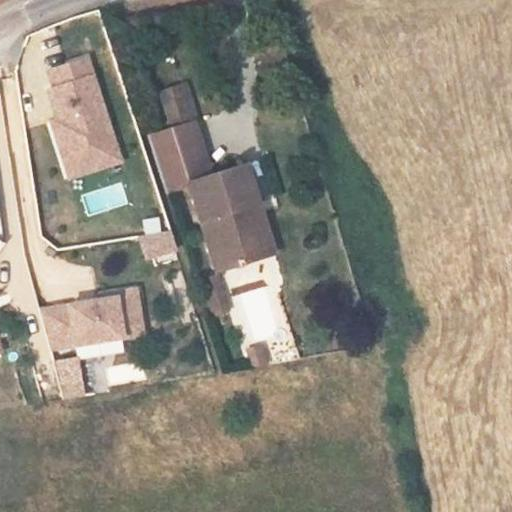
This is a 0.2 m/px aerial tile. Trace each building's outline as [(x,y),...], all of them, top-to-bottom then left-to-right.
[(36,68),(66,179),(119,164),(88,54),(36,68)] [(160,142),(181,136),(170,98),(149,105),(159,141),(160,142)] [(152,204),(176,195),(197,189),(181,136),(160,142),(159,141),(135,148),(152,204)] [(201,286),(251,271),(236,220),(246,217),(234,178),(197,189),(176,195),(201,286)] [(171,252),(162,214),(135,220),(145,259),(171,252)] [(236,220),(251,271),(261,269),(246,217),(236,220)] [(136,291),(39,303),(45,353),(76,350),(77,358),(121,352),(119,339),(142,336),(136,291)] [(202,291),(193,293),(197,306),(206,304),(202,291)] [(197,306),(192,308),(198,328),(211,324),(206,304),(197,306)] [(77,355),(54,359),(59,400),(83,397),(77,355)] [(232,383),(246,381),(241,362),(228,365),(232,383)]
